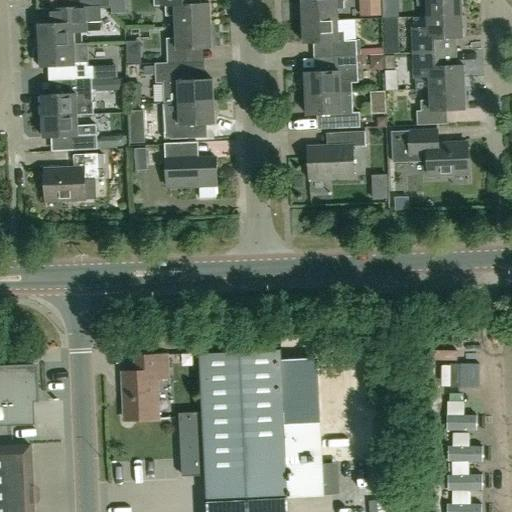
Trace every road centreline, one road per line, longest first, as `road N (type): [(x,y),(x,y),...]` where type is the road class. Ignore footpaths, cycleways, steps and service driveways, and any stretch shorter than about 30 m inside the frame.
road 1 (residential): [(263,270),(255,0)]
road 2 (secondary): [(263,270),(511,259)]
road 3 (unclassified): [(88,511),(77,276)]
road 4 (secondary): [(77,276),(263,270)]
